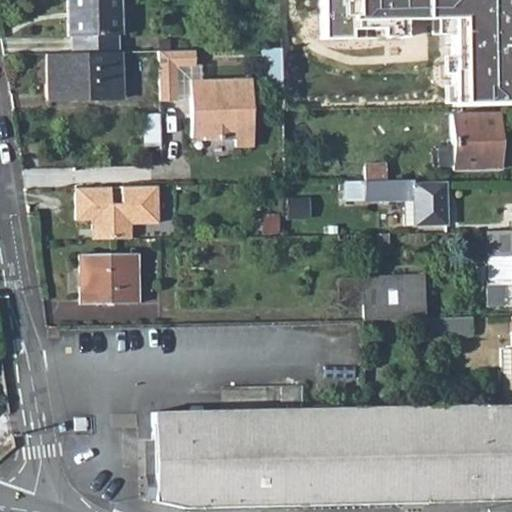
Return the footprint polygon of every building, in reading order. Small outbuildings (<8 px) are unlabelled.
[(122,53),(123,53),(121,0),(62,0),(64,40),(71,40),(72,55),(121,53),(122,53)] [(280,48),(281,109),(305,109),(305,94),(297,94),(296,66),(304,65),(304,48),(303,48),(280,48)] [(435,50),(435,92),(446,92),(446,51),(435,50)] [(159,52),(160,101),(177,100),(176,66),(175,51),(159,52)] [(175,51),(176,66),(195,66),(195,51),(175,51)] [(446,92),(498,94),(499,51),(446,51),(446,92)] [(121,53),(72,55),(63,55),(46,55),(48,102),(123,99),(121,53)] [(297,94),(305,94),(304,65),(296,66),(297,94)] [(253,147),(251,79),(190,81),(191,138),(204,138),(204,141),(235,140),(235,147),(253,147)] [(452,168),(497,168),(497,113),(452,112),(452,168)] [(443,183),(414,182),(414,181),(341,182),(342,201),(402,200),(412,200),(412,226),(444,225),(443,183)] [(112,187),(76,188),(77,220),(95,220),(94,217),(101,217),(102,240),(132,239),(132,224),(159,223),(158,186),(123,187),(124,204),(113,204),(112,187)] [(412,226),(412,200),(402,200),(403,223),(412,226)] [(489,306),(511,305),(511,231),(488,232),(489,256),(485,256),(486,265),(488,266),(503,266),(503,274),(488,274),(489,306)] [(78,305),(136,304),(135,254),(77,254),(78,305)] [(503,274),(503,266),(488,266),(488,274),(503,274)] [(447,318),(446,291),(421,291),(421,277),(361,279),(361,319),(422,318),(447,318)] [(422,339),(470,338),(469,318),(447,318),(422,318),(422,339)] [(511,402),(511,351),(510,352),(500,351),(501,403),(511,402)] [(511,402),(501,403),(490,403),(352,405),(331,405),(192,409),(152,409),(154,499),(185,509),(423,505),(511,501),(511,402)] [(76,431),(87,430),(86,419),(74,420),(76,431)]
